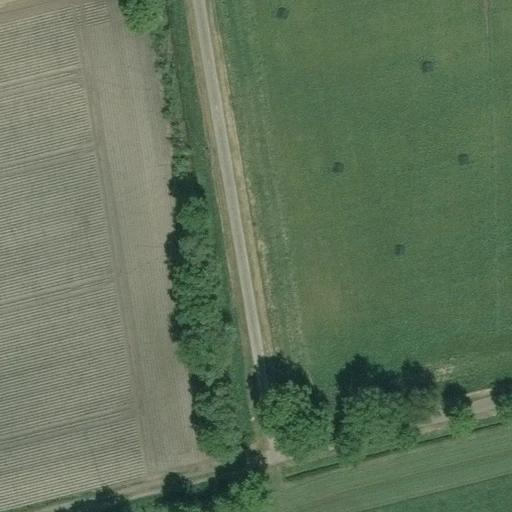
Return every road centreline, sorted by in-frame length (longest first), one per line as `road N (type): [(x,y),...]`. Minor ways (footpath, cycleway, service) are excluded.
road 1 (residential): [(272,460),(194,0)]
road 2 (residential): [(511,400),(272,460)]
road 3 (residential): [(272,460),(83,511)]
